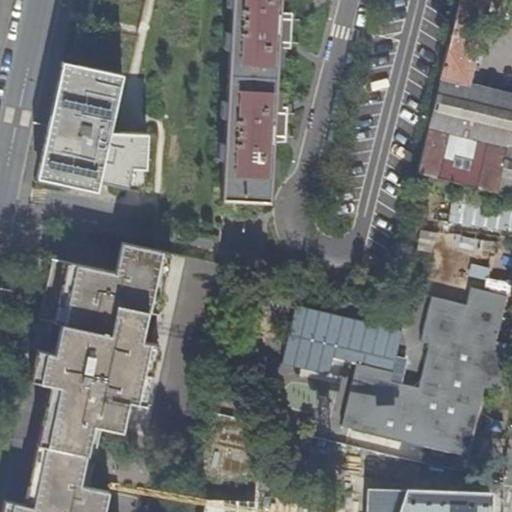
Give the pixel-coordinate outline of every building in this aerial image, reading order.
[(269,202),(280,0),(232,0),(222,200),(269,202)] [(459,0),(440,79),(467,85),(468,84),(487,6),(481,4),(482,0),(459,0)] [(58,59),(33,176),(96,191),(97,182),(142,191),(145,134),(106,131),(119,74),(58,59)] [(507,145),(511,126),(511,94),(468,84),(467,85),(440,79),(427,130),(507,145)] [(511,195),(511,126),(507,145),(496,192),(511,195)] [(427,130),(416,177),(496,192),(507,145),(427,130)] [(151,342),(170,254),(121,243),(114,273),(50,259),(37,320),(50,323),(44,351),(36,349),(36,351),(44,353),(38,381),(29,380),(29,381),(48,385),(58,387),(46,445),(36,443),(36,445),(45,447),(33,507),(24,505),(4,500),(3,502),(12,504),(10,511),(101,511),(106,491),(88,487),(80,485),(93,425),(101,427),(120,431),(127,401),(145,405),(145,404),(138,403),(144,374),(151,375),(157,344),(151,342)] [(504,295),(469,287),(465,303),(429,295),(418,341),(428,343),(418,386),(391,380),(393,370),(355,361),(340,426),(351,429),(347,443),(419,460),(422,445),(466,456),(483,386),(500,390),(511,345),(494,340),(504,295)] [(44,353),(36,351),(29,380),(38,381),(44,353)] [(151,376),(151,375),(144,374),(138,403),(145,404),(151,376)] [(58,387),(48,385),(36,443),(46,445),(58,387)] [(88,487),(101,427),(93,425),(80,485),(88,487)] [(36,445),(24,505),(33,507),(45,447),(36,445)] [(202,511),(490,511),(491,508),(491,490),(370,486),(368,511),(257,511),(258,500),(206,497),(202,511)] [(10,511),(12,504),(3,502),(1,511),(10,511)]
